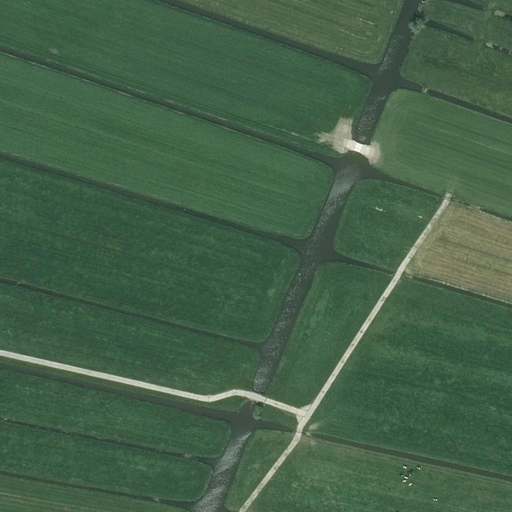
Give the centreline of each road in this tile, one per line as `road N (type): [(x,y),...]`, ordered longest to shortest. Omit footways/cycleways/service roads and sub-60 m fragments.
road 1 (track): [(243,511),(296,444),(452,187)]
road 2 (track): [(246,391),(202,403),(0,359)]
